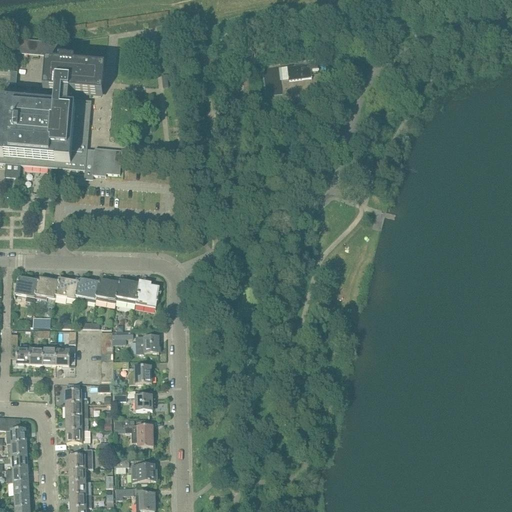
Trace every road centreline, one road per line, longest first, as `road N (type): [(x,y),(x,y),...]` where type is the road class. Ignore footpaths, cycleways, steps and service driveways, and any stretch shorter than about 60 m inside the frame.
road 1 (residential): [(182,511),(172,271),(155,264),(0,261)]
road 2 (residential): [(50,511),(46,424),(30,411),(5,411)]
